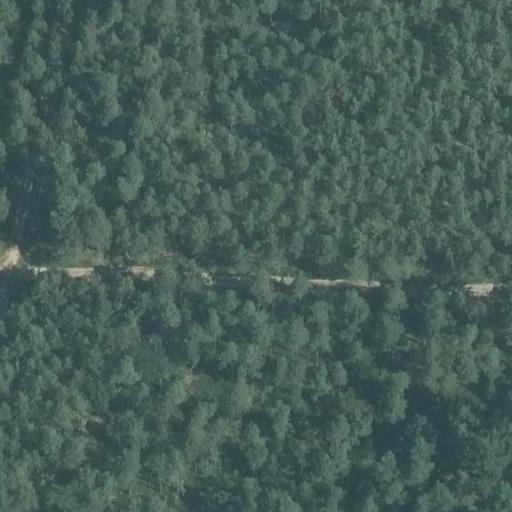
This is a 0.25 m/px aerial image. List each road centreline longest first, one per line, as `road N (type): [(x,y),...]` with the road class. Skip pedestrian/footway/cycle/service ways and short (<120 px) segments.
road 1 (track): [(0,276),(511,302)]
road 2 (track): [(0,232),(44,0)]
